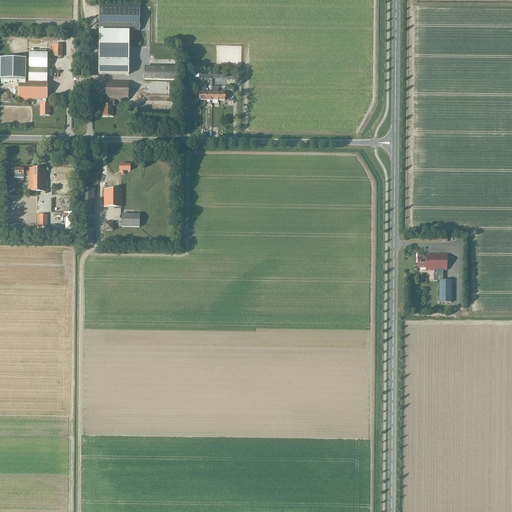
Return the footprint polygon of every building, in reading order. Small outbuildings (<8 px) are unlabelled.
[(99,6),(99,30),(139,31),(140,6),(99,6)] [(99,30),(99,61),(129,62),(129,31),(99,30)] [(61,45),(52,45),(52,57),(62,57),(63,45),(61,45)] [(46,99),(47,99),(47,83),(47,53),(29,53),(29,81),(26,81),(19,81),(19,98),(41,99),(41,104),(40,104),(40,115),(50,115),(50,104),(46,104),(46,99)] [(26,59),(1,59),(0,80),(19,80),(19,81),(26,81),(26,59)] [(129,62),(99,61),(99,74),(129,74),(129,62)] [(144,69),(144,79),(177,80),(177,70),(144,69)] [(128,100),(128,82),(106,82),(106,100),(107,100),(107,105),(103,105),(103,116),(112,116),(113,105),(112,105),(112,100),(128,100)] [(205,101),(206,92),(199,92),(199,96),(195,96),(195,100),(199,100),(199,101),(205,101)] [(130,171),(130,165),(119,165),(119,171),(121,171),(121,175),(125,175),(125,171),(130,171)] [(46,192),(46,169),(29,169),(24,169),(15,169),(14,175),(13,175),(13,179),(14,180),(18,180),(19,178),(24,179),(24,178),(29,178),(28,192),(46,192)] [(94,232),(95,189),(82,189),(81,243),(94,244),(94,232)] [(122,208),(122,190),(104,190),(104,207),(122,208)] [(139,227),(140,214),(122,214),(121,227),(139,227)] [(47,227),(48,215),(37,215),(37,227),(40,227),(40,230),(47,230),(47,227)] [(113,231),(113,223),(104,223),(104,231),(113,231)] [(447,270),(447,255),(426,255),(426,259),(424,259),(424,255),(417,255),(417,268),(426,268),(426,270),(434,270),(442,270),(447,270)] [(442,270),(434,270),(434,281),(439,281),(442,281),(442,270)] [(451,281),(442,281),(439,281),(439,302),(451,303),(451,281)]
